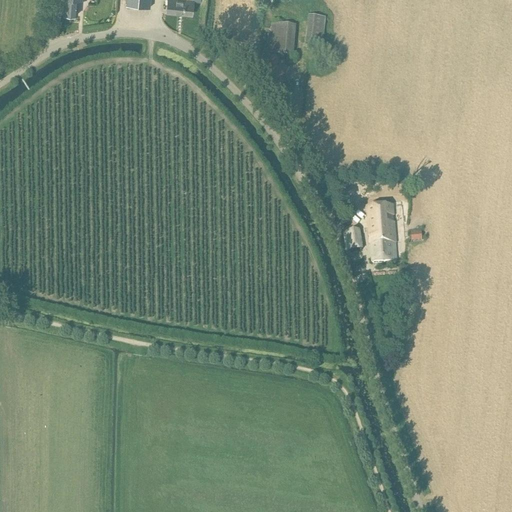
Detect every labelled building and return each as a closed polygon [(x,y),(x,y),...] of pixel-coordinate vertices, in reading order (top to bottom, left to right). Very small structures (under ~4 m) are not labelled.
[(64,0),(64,14),(78,15),(78,0),(64,0)] [(167,0),(166,12),(178,13),(179,12),(183,13),(183,14),(192,15),(193,5),(194,0),(193,0),(167,0)] [(322,49),(325,19),(309,17),(305,47),(322,49)] [(271,25),(269,55),(292,57),(295,28),(271,25)] [(281,88),(282,78),(282,72),(277,71),(278,58),(271,57),(270,71),(269,87),(281,88)] [(372,264),(382,263),(395,262),(391,206),(377,207),(367,208),(372,264)] [(343,234),(346,253),(362,250),(359,231),(343,234)] [(411,241),(421,241),(421,233),(411,234),(411,241)]
